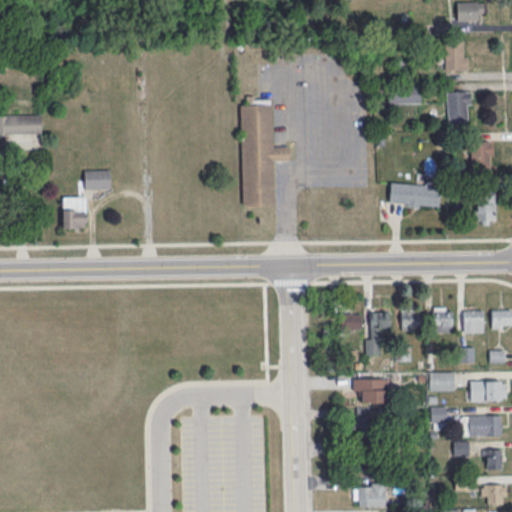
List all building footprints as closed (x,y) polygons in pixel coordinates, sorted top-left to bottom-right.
[(456,19),(483,19),(483,1),(456,1),(456,19)] [(444,40),(444,69),(466,69),(466,40),(444,40)] [(389,102),(420,102),(420,85),(389,85),(389,102)] [(469,89),(447,89),(447,123),(469,123),(469,89)] [(240,103),(241,205),(275,204),(275,160),(290,159),(289,146),(274,146),(273,103),(240,103)] [(0,132),(41,133),(41,113),(0,113),(0,132)] [(470,166),(491,166),(491,140),(470,140),(470,166)] [(83,168),(83,187),(110,187),(110,168),(83,168)] [(388,203),(438,206),(439,184),(390,182),(388,203)] [(494,223),(494,192),(475,192),(475,223),(494,223)] [(62,196),(62,227),(87,227),(87,196),(62,196)] [(432,331),(452,331),(452,306),(432,306),(432,331)] [(511,308),(491,308),(491,327),(511,327),(511,308)] [(463,332),(483,332),(483,309),(463,309),(463,332)] [(420,310),(401,310),(401,330),(420,330),(420,310)] [(460,346),(460,361),(473,361),(474,346),(460,346)] [(453,369),(429,369),(429,389),(453,389),(453,369)] [(387,377),(354,377),(354,402),(387,402),(387,377)] [(469,400),(505,400),(505,379),(469,379),(469,400)] [(431,405),(431,423),(446,423),(446,405),(431,405)] [(356,407),(357,472),(387,471),(386,407),(356,407)] [(462,434),(501,434),(501,413),(462,413),(462,434)] [(502,447),(485,447),(485,468),(502,468),(502,447)] [(384,482),(354,482),(354,505),(384,505),(384,482)] [(480,483),(480,503),(506,503),(506,483),(480,483)]
